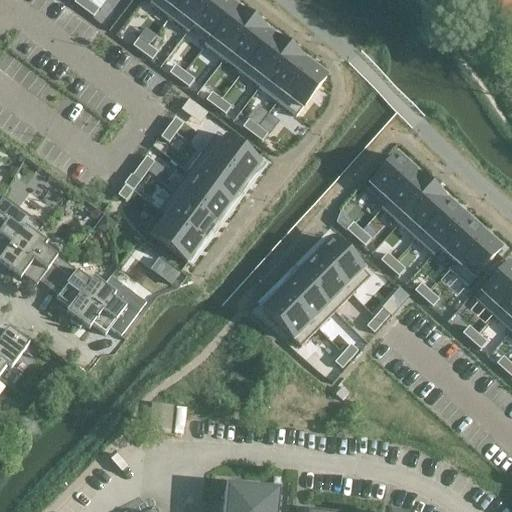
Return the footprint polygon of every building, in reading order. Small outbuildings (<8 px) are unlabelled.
[(83,0),(77,0),(73,5),(83,12),(89,4),(83,0)] [(154,0),(149,6),(168,21),(184,0),(154,0)] [(184,0),(168,21),(186,34),(212,0),(184,0)] [(212,0),(186,34),(187,35),(193,28),(209,40),(203,48),(204,49),(235,9),(233,8),(234,8),(223,0),(212,0)] [(89,4),(83,12),(93,19),(99,11),(89,4)] [(235,9),(204,49),(222,62),(253,23),(235,9)] [(253,23),(222,62),(240,76),(271,37),(253,23)] [(271,37),(240,76),(259,91),(289,51),(271,37)] [(138,40),(132,48),(142,55),(147,48),(138,40)] [(147,48),(142,55),(151,62),(157,55),(147,48)] [(289,51),(259,91),(277,104),(307,65),(289,51)] [(307,65),(277,104),(296,119),(326,80),(323,78),(324,77),(308,65),(308,66),(307,65)] [(174,68),(169,76),(178,83),(184,75),(174,68)] [(184,75),(178,83),(188,90),(194,82),(184,75)] [(211,95),(205,103),(215,110),(221,102),(211,95)] [(221,102),(215,110),(225,117),(230,109),(221,102)] [(174,120),(167,130),(175,136),(182,126),(174,120)] [(248,122),(242,130),(251,137),(258,129),(248,122)] [(258,129),(251,137),(261,144),(267,136),(258,129)] [(167,130),(160,140),(168,145),(175,136),(167,130)] [(216,135),(202,155),(245,188),(260,167),(216,135)] [(202,155),(187,175),(231,207),(245,188),(202,155)] [(396,158),(366,192),(383,207),(380,211),(381,212),(414,174),(413,173),(399,160),(398,160),(396,158)] [(146,159),(139,169),(147,174),(154,165),(146,159)] [(139,169),(132,178),(139,184),(147,174),(139,169)] [(414,174),(381,212),(398,226),(431,190),(414,174)] [(187,175),(173,194),(217,226),(231,207),(187,175)] [(124,188),(117,197),(125,203),(132,194),(124,188)] [(431,190),(398,226),(415,242),(448,205),(431,190)] [(173,194),(159,213),(202,245),(217,226),(173,194)] [(448,205),(415,242),(432,257),(465,220),(464,219),(450,206),(449,206),(448,205)] [(165,220),(151,239),(187,266),(202,245),(159,213),(158,214),(165,220)] [(22,232),(0,216),(0,227),(3,229),(0,233),(0,258),(1,260),(0,261),(0,264),(9,272),(36,237),(24,228),(22,232)] [(465,220),(437,252),(454,267),(482,236),(465,220)] [(353,225),(346,232),(355,241),(361,233),(353,225)] [(361,233),(355,241),(364,248),(370,241),(361,233)] [(482,235),(449,272),(467,288),(500,251),(498,250),(498,249),(484,236),(482,235)] [(36,237),(9,272),(21,280),(24,277),(37,286),(39,283),(49,290),(62,273),(67,266),(44,249),(47,245),(36,237)] [(315,258),(313,260),(352,298),(369,280),(331,242),(329,244),(315,258)] [(387,256),(380,263),(389,271),(395,264),(387,256)] [(298,275),(296,277),(335,315),(352,298),(313,260),(312,261),(298,275)] [(178,276),(168,269),(159,262),(151,272),(161,279),(170,286),(178,276)] [(395,264),(389,271),(398,279),(404,272),(395,264)] [(90,283),(67,266),(62,273),(71,280),(56,301),(69,311),(66,315),(73,320),(70,323),(75,327),(104,288),(93,280),(90,283)] [(508,266),(475,303),(493,319),(511,297),(511,269),(511,268),(510,268),(508,266)] [(281,293),(279,294),(318,332),(335,315),(296,277),(295,278),(295,279),(281,293)] [(420,286),(414,293),(423,301),(429,294),(420,286)] [(104,288),(75,327),(80,331),(83,327),(89,331),(93,334),(102,342),(110,332),(121,340),(139,314),(128,306),(125,309),(113,300),(115,296),(104,288)] [(264,309),(262,312),(300,350),(318,332),(279,294),(278,295),(278,296),(264,310),(264,309)] [(429,294),(423,301),(432,309),(438,302),(429,294)] [(511,297),(493,319),(509,334),(511,331),(511,297)] [(382,311),(374,320),(381,326),(389,317),(382,311)] [(374,320),(366,329),(373,335),(381,326),(374,320)] [(22,335),(11,327),(0,342),(0,344),(9,351),(16,341),(17,342),(22,335)] [(468,329),(462,336),(471,344),(477,337),(468,329)] [(477,337),(471,344),(480,352),(486,344),(477,337)] [(0,377),(7,368),(11,371),(19,359),(16,356),(23,346),(17,342),(16,341),(9,351),(0,344),(0,377)] [(350,347),(342,356),(349,363),(357,354),(350,347)] [(342,356),(334,365),(341,371),(349,363),(342,356)] [(502,359),(496,366),(505,374),(511,367),(502,359)] [(379,399),(405,424),(422,407),(396,382),(379,399)] [(308,511),(307,511),(277,511),(279,494),(224,489),(224,491),(223,504),(221,511),(157,511),(156,511),(153,511),(308,511)]
